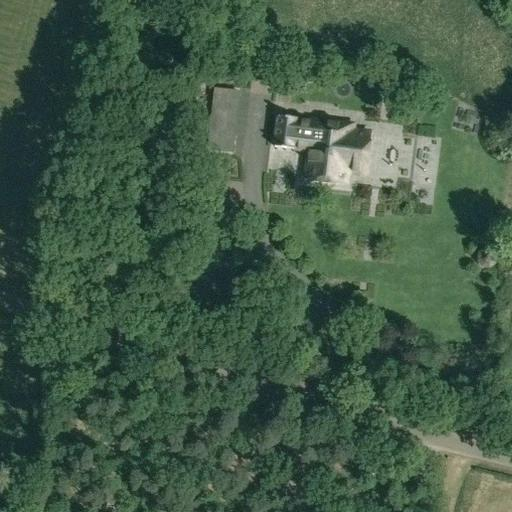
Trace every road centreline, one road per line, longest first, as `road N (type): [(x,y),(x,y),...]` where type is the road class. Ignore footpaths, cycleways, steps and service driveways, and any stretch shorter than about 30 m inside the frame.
road 1 (unclassified): [(0,300),(327,406)]
road 2 (unclassified): [(327,406),(511,459)]
